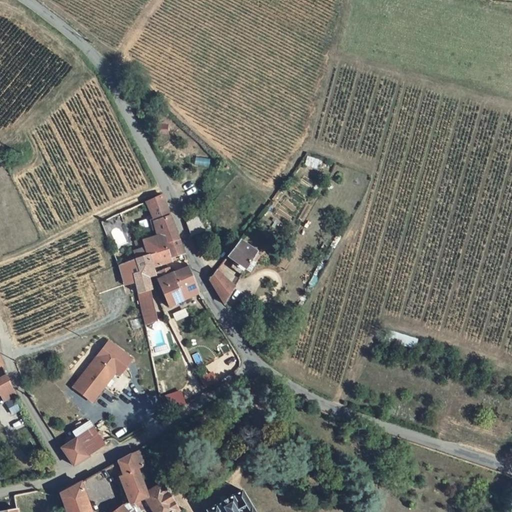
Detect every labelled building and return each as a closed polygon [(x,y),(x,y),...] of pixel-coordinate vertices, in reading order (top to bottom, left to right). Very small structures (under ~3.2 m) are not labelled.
[(134,261),(148,256),(168,249),(168,243),(179,239),(170,218),(159,195),(143,202),(154,233),(138,238),(142,247),(130,251),(134,261)] [(197,213),(193,218),(198,234),(204,231),(197,213)] [(198,234),(193,218),(187,226),(192,236),(198,234)] [(168,243),(168,249),(148,256),(152,270),(187,256),(179,239),(168,243)] [(247,269),(257,254),(239,241),(228,256),(247,269)] [(132,275),(136,292),(147,288),(150,287),(148,277),(154,275),(152,270),(148,256),(134,261),(137,273),(132,275)] [(194,277),(191,267),(173,274),(176,284),(194,277)] [(157,280),(173,274),(171,268),(154,275),(157,280)] [(210,280),(217,293),(226,280),(217,271),(210,280)] [(170,306),(175,304),(201,294),(194,277),(176,284),(173,274),(157,280),(170,306)] [(234,288),(226,280),(217,293),(223,305),(234,288)] [(139,305),(143,327),(158,321),(150,287),(147,288),(150,302),(139,305)] [(150,302),(147,288),(136,292),(139,305),(150,302)] [(207,306),(204,300),(189,305),(192,312),(207,306)] [(389,331),(387,342),(415,347),(417,336),(389,331)] [(74,388),(93,402),(115,373),(120,376),(133,359),(109,341),(74,388)] [(2,375),(0,375),(0,395),(1,400),(12,396),(2,375)] [(73,433),(77,440),(85,455),(103,444),(91,422),(73,433)] [(85,455),(77,440),(61,448),(71,466),(86,457),(85,455)] [(143,495),(140,469),(150,463),(139,443),(114,461),(123,480),(119,483),(128,503),(139,497),(143,495)] [(88,511),(79,483),(62,493),(67,511),(88,511)] [(172,511),(159,487),(143,495),(139,497),(147,511),(172,511)] [(17,508),(18,511),(43,511),(43,490),(33,490),(14,494),(17,508)] [(253,511),(242,491),(207,511),(253,511)]
